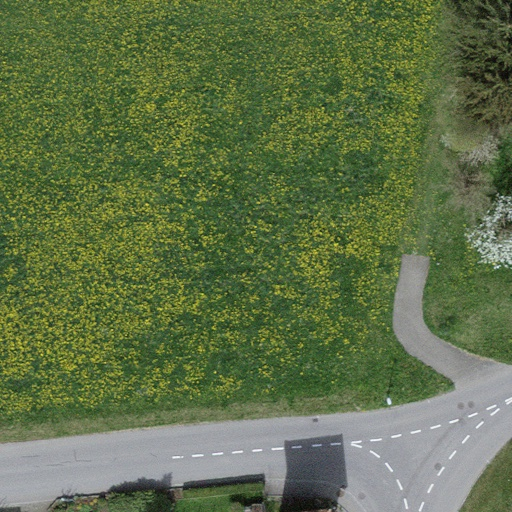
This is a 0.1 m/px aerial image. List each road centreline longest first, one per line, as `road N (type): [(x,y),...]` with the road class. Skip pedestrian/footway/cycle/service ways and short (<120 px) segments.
road 1 (unclassified): [(0,474),(354,441),(418,460)]
road 2 (track): [(406,251),(416,337),(500,409)]
